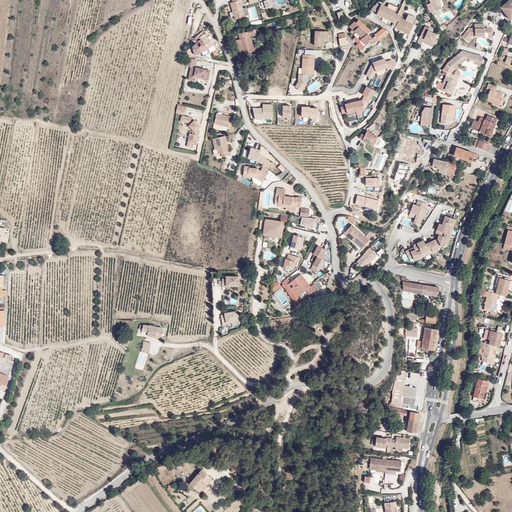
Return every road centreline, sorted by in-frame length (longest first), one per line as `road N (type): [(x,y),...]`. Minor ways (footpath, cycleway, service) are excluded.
road 1 (tertiary): [(78,511),(166,450),(288,388),(373,382),(386,366),(390,323),(373,279)]
road 2 (unclassified): [(373,279),(342,280),(324,207),(249,125),(228,55),(199,0)]
road 3 (primary): [(511,142),(466,234),(454,282)]
road 4 (primary): [(440,416),(456,332),(454,287)]
road 5 (primary): [(454,287),(429,414)]
